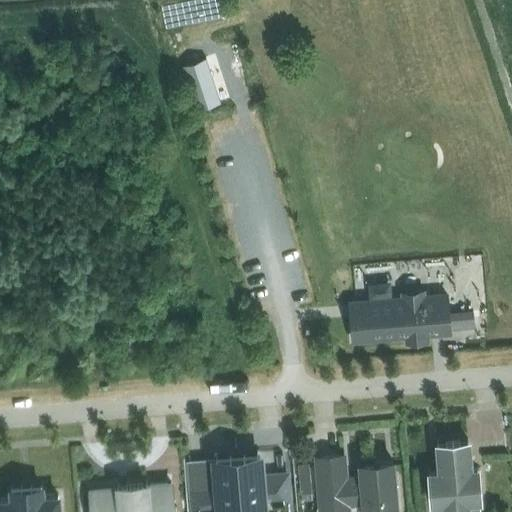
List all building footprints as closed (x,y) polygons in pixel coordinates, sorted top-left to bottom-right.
[(215,1),(175,2),(176,25),(216,23),(215,1)] [(205,58),(184,65),(198,109),(219,102),(205,58)] [(356,302),(359,338),(449,330),(446,294),(356,302)] [(448,313),(449,329),(474,327),(472,311),(448,313)] [(444,501),(444,511),(467,511),(466,499),(479,498),(477,467),(470,468),(467,439),(437,442),(439,470),(428,471),(431,502),(444,501)] [(321,511),(347,509),(346,502),(363,501),(363,511),(371,511),(395,510),(391,459),(360,462),(361,476),(344,478),(342,454),(316,456),(321,511)] [(260,475),(259,460),(214,463),(216,489),(191,491),(193,511),(218,509),(218,511),(263,511),(263,502),(288,500),(286,473),(260,475)] [(308,461),(297,462),(300,492),(301,500),(311,500),(310,491),(311,491),(308,461)] [(126,483),(126,486),(88,489),(90,511),(172,511),(170,483),(146,485),(146,482),(126,483)] [(58,511),(57,497),(57,494),(42,496),(41,490),(10,492),(11,498),(0,499),(0,511),(58,511)]
